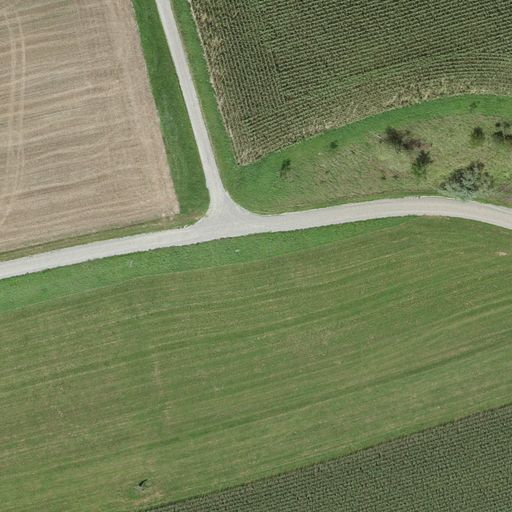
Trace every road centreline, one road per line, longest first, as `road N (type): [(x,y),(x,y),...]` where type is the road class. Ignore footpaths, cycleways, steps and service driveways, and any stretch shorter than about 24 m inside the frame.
road 1 (track): [(0,276),(199,237),(369,215),(475,212),(511,221)]
road 2 (track): [(260,228),(219,196),(166,0)]
